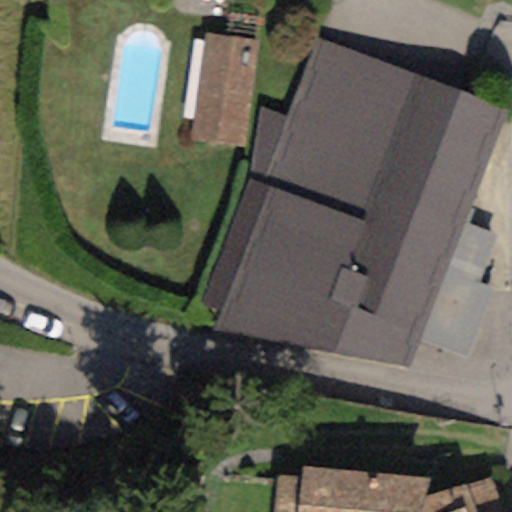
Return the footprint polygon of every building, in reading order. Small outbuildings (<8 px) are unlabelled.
[(243,148),(258,40),(201,32),(187,140),(243,148)] [(407,365),(417,339),(461,221),(506,109),(314,39),(285,115),(258,106),(245,176),(192,325),(407,365)] [(493,236),(461,221),(417,339),(462,356),(490,286),(475,281),(493,236)] [(428,476),(301,471),(301,481),(273,478),(270,511),(417,511),(422,497),(428,476)] [(498,511),(487,481),(422,497),(417,511),(498,511)]
